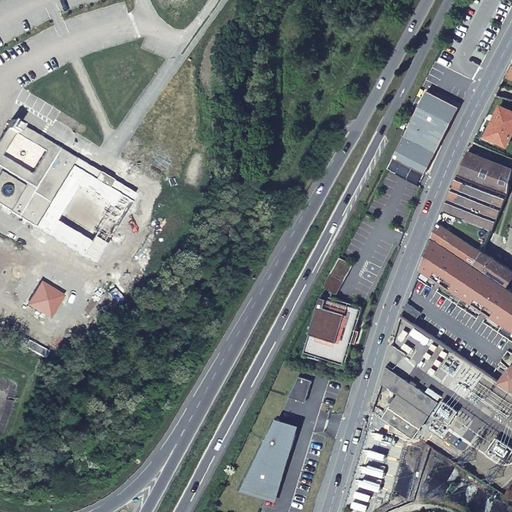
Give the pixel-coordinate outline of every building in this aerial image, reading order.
[(429,89),(395,156),(427,173),(453,123),(451,123),(459,106),(437,95),(437,93),(429,89)] [(511,108),(504,105),(489,136),(509,145),(511,137),(511,108)] [(73,157),(10,119),(0,135),(0,205),(32,225),(73,157)] [(467,156),(441,223),(482,247),(507,190),(511,170),(511,167),(470,151),(467,156)] [(441,223),(435,239),(504,284),(511,272),(511,267),(482,247),(441,223)] [(511,370),(511,371),(502,384),(511,390),(511,289),(504,284),(435,239),(422,270),(511,329),(511,370)] [(323,297),(305,350),(344,363),(351,342),(356,343),(360,331),(355,329),(362,309),(323,297)] [(409,304),(404,316),(416,324),(423,314),(409,304)] [(392,370),(388,368),(383,384),(400,396),(396,401),(425,422),(439,403),(392,370)] [(301,375),(290,395),(307,401),(314,380),(301,375)] [(386,415),(416,435),(425,422),(396,401),(386,415)] [(405,434),(413,440),(416,435),(386,415),(383,419),(405,434)] [(265,493),(276,496),(299,426),(277,419),(242,485),(265,493)]
